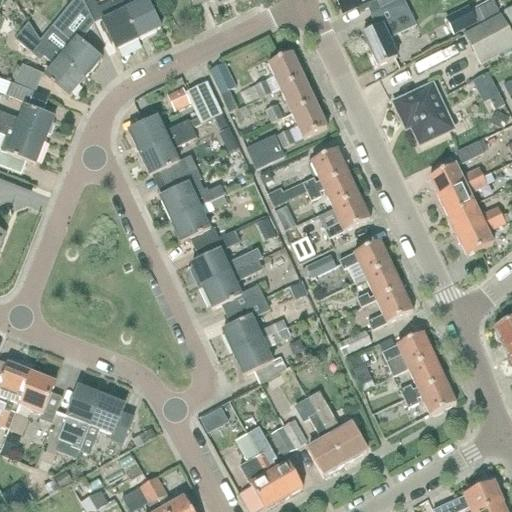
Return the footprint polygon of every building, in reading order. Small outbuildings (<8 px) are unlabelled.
[(89,0),(83,3),(94,26),(95,25),(103,20),(93,0),(89,0)] [(106,0),(112,12),(122,7),(118,0),(106,0)] [(220,11),(243,0),(189,0),(195,12),(216,2),(220,11)] [(380,12),(401,0),(335,0),(343,16),(374,1),(380,12)] [(401,0),(380,12),(372,16),(379,30),(363,38),(378,69),(398,59),(389,41),(415,29),(401,0)] [(94,26),(83,3),(82,4),(77,1),(53,29),(74,48),(78,44),(94,26)] [(454,37),(476,26),(477,28),(500,16),(493,1),(469,13),(468,10),(447,21),(454,37)] [(126,16),(139,43),(161,33),(148,5),(126,16)] [(511,51),(511,11),(502,17),(465,37),(481,68),(511,51)] [(116,54),(139,43),(126,16),(103,27),(116,54)] [(85,82),(61,63),(42,46),(29,27),(16,43),(40,63),(43,60),(55,70),(46,81),(69,100),(85,82)] [(101,63),(78,44),(74,48),(61,63),(85,82),(101,63)] [(281,96),(304,84),(291,59),(268,70),(273,81),(254,90),(260,102),(279,93),(281,96)] [(36,94),(43,77),(22,68),(15,85),(36,94)] [(230,92),(236,90),(226,68),(211,75),(221,97),(230,92)] [(292,119),(315,108),(304,84),(281,96),(292,119)] [(29,108),(34,95),(10,86),(5,99),(29,108)] [(221,117),(209,91),(207,86),(186,96),(200,127),(214,120),(221,117)] [(453,132),(433,89),(395,107),(403,124),(408,121),(421,148),(453,132)] [(182,91),(167,98),(175,113),(189,106),(182,91)] [(505,108),(500,97),(489,102),(495,113),(505,108)] [(283,151),(303,143),(304,144),(327,133),(315,108),(292,119),(297,130),(277,139),(283,151)] [(272,126),(283,121),(277,109),(266,114),(272,126)] [(16,135),(45,146),(54,121),(25,110),(16,135)] [(501,133),(508,120),(499,116),(492,128),(501,133)] [(221,117),(214,120),(220,132),(227,129),(221,117)] [(0,128),(7,131),(10,123),(0,118),(0,128)] [(177,140),(173,133),(164,137),(157,122),(129,135),(140,158),(168,144),(177,140)] [(192,133),(191,131),(189,125),(173,133),(177,140),(192,133)] [(0,168),(6,171),(22,177),(26,165),(36,168),(45,146),(16,135),(7,131),(3,139),(0,137),(0,168)] [(196,141),(192,133),(177,140),(181,148),(196,141)] [(275,139),(246,152),(256,173),(285,160),(275,139)] [(168,144),(140,158),(149,179),(158,176),(164,173),(169,184),(196,172),(190,160),(178,166),(172,153),(181,148),(177,140),(168,144)] [(461,167),(483,157),(478,145),(455,156),(461,167)] [(307,196),(348,178),(338,155),(311,168),(319,185),(315,186),(313,182),(303,187),(307,196)] [(439,200),(483,179),(480,172),(462,180),(457,168),(430,181),(439,200)] [(168,198),(160,202),(171,225),(199,211),(208,207),(204,199),(209,197),(207,193),(204,195),(199,184),(201,183),(196,172),(169,184),(174,195),(168,198)] [(484,181),(487,188),(494,185),(490,177),(484,181)] [(333,213),(359,201),(348,178),(307,196),(311,204),(321,199),(320,195),(323,194),(333,213)] [(449,221),(475,208),(470,196),(487,188),(484,181),(483,179),(439,200),(449,221)] [(209,197),(204,199),(208,207),(223,200),(223,199),(219,192),(209,197)] [(281,192),(268,198),(274,211),(287,205),(281,192)] [(223,200),(208,207),(212,215),(227,207),(223,200)] [(329,242),(343,235),(344,237),(370,224),(359,201),(333,213),(339,227),(325,234),(329,242)] [(199,211),(171,225),(181,246),(190,242),(195,253),(219,243),(218,242),(213,231),(209,233),(203,219),(212,215),(208,207),(199,211)] [(457,240),(502,219),(498,211),(481,219),(475,208),(449,221),(457,240)] [(244,223),(258,252),(272,245),(257,216),(244,223)] [(502,219),(457,240),(467,259),(494,247),(488,235),(506,227),(502,219)] [(291,220),(280,225),(285,235),(296,229),(291,220)] [(200,264),(191,268),(202,291),(231,278),(240,274),(236,266),(227,270),(220,255),(241,245),(235,234),(218,242),(219,243),(195,253),(200,264)] [(291,248),(299,265),(315,258),(307,241),(291,248)] [(366,283),(392,270),(381,246),(355,259),(354,257),(339,264),(343,273),(358,266),(366,283)] [(251,259),(236,266),(240,274),(255,267),(255,266),(251,259)] [(312,281),(335,271),(329,259),(307,270),(312,281)] [(231,278),(202,291),(212,313),(222,309),(227,320),(263,304),(258,292),(240,300),(235,287),(262,275),(258,266),(231,278)] [(377,305),(403,293),(392,270),(366,283),(374,299),(369,301),(368,298),(357,302),(361,311),(376,304),(377,305)] [(296,303),(306,298),(301,287),(291,291),(296,303)] [(372,334),(387,327),(388,328),(414,316),(403,293),(377,305),(383,318),(368,326),(372,334)] [(262,344),(252,323),(270,315),(264,303),(263,304),(227,320),(233,330),(223,335),(233,358),(262,344)] [(511,318),(511,319),(511,321),(511,325),(495,333),(496,335),(494,338),(497,343),(501,345),(505,354),(511,351),(511,318)] [(286,333),(286,332),(283,325),(267,333),(270,341),(286,333)] [(286,333),(270,341),(274,348),(290,341),(286,333)] [(343,358),(371,345),(365,334),(338,347),(343,358)] [(410,374),(436,362),(424,338),(398,350),(398,349),(382,356),(386,365),(402,357),(410,374)] [(275,351),(274,348),(270,341),(262,345),(262,344),(233,358),(243,380),(254,375),(259,387),(277,377),(286,373),(281,361),(272,366),(267,355),(275,351)] [(404,403),(446,383),(436,362),(410,374),(418,391),(412,393),(411,389),(400,394),(404,403)] [(22,366),(14,363),(13,363),(10,369),(9,369),(6,377),(0,374),(0,405),(5,407),(3,414),(5,415),(0,426),(0,429),(9,434),(16,419),(19,410),(31,378),(34,369),(23,364),(22,366)] [(365,369),(354,374),(361,389),(372,384),(365,369)] [(61,404),(51,399),(55,388),(31,378),(19,410),(41,419),(39,425),(51,430),(62,403),(61,403),(61,404)] [(432,420),(457,408),(446,383),(404,403),(408,411),(418,406),(417,402),(422,400),(432,420)] [(82,454),(102,402),(79,392),(59,443),(72,449),(71,451),(80,454),(80,453),(82,454)] [(352,428),(341,435),(336,425),(319,396),(308,402),(317,417),(325,432),(330,441),(346,468),(368,456),(352,428)] [(122,418),(124,411),(102,402),(82,454),(90,457),(99,434),(110,439),(107,445),(121,450),(132,422),(122,418)] [(324,481),(346,468),(330,441),(325,432),(317,417),(309,422),(318,436),(319,436),(323,445),(308,453),(324,481)] [(16,419),(9,434),(22,439),(28,424),(16,419)] [(294,452),(307,445),(294,424),(282,431),(294,452)] [(277,474),(272,464),(276,462),(272,453),(259,431),(246,438),(260,461),(284,504),(304,493),(289,467),(277,474)] [(283,458),(294,452),(282,431),(271,437),(283,458)] [(151,432),(139,439),(143,447),(155,440),(151,432)] [(14,455),(19,441),(8,437),(3,451),(14,455)] [(270,511),(284,504),(260,461),(246,438),(235,444),(247,465),(249,464),(250,467),(241,472),(264,511),(270,511)] [(94,470),(98,482),(113,476),(108,464),(94,470)] [(60,489),(71,483),(65,473),(54,479),(60,489)] [(173,509),(166,498),(157,481),(147,487),(157,504),(158,504),(162,510),(160,511),(161,511),(189,511),(185,503),(173,509)] [(150,509),(157,504),(147,487),(140,491),(150,509)] [(19,488),(2,498),(9,511),(21,511),(30,507),(19,488)] [(470,511),(490,511),(501,507),(502,507),(494,488),(466,501),(465,499),(436,511),(466,511),(470,511)] [(81,508),(83,511),(102,511),(110,508),(102,496),(81,508)]
